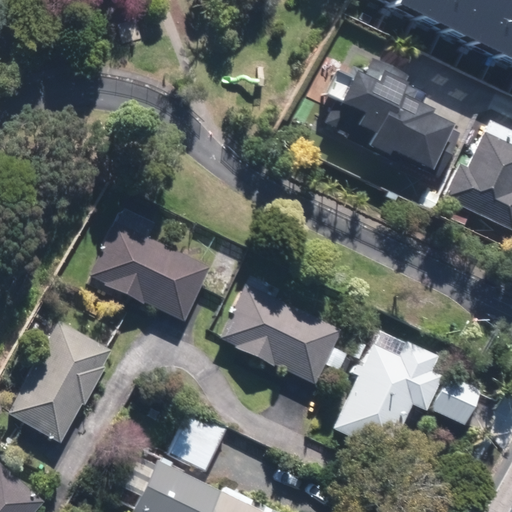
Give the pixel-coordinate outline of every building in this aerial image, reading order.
[(511,0),(403,0),(405,1),(403,4),(440,22),(511,56),(511,0)] [(340,98),(329,121),(440,174),(461,131),(423,113),(426,107),(408,99),(413,88),(404,84),(407,77),(372,61),(367,72),(361,69),(345,101),(340,98)] [(450,167),(435,198),(506,231),(511,218),(511,195),(506,193),(511,180),(511,152),(479,137),(462,172),(450,167)] [(109,224),(84,275),(177,320),(202,269),(109,224)] [(333,331),(240,286),(214,338),(307,384),(333,331)] [(104,352),(53,323),(3,414),(54,442),(104,352)] [(429,358),(374,332),(328,430),(383,456),(429,358)] [(474,390),(441,376),(426,410),(459,424),(474,390)] [(256,511),(151,460),(125,511),(256,511)] [(0,511),(28,511),(37,502),(0,469),(0,511)]
